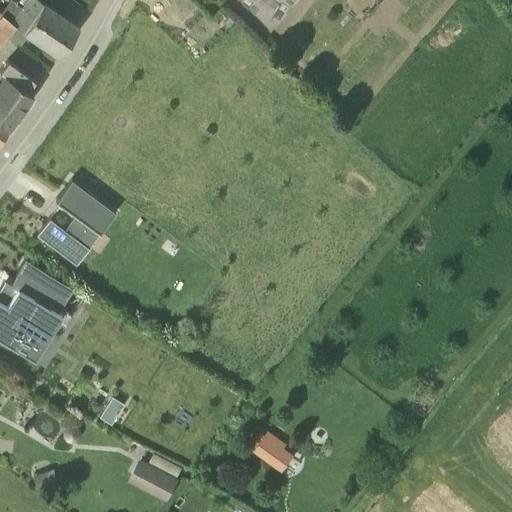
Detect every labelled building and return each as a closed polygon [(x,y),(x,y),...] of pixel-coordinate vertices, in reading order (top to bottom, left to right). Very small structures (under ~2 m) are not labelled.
[(58,55),(68,40),(33,16),(22,8),(13,0),(10,0),(0,12),(0,30),(7,36),(6,37),(19,45),(27,34),(58,55)] [(33,16),(68,40),(78,25),(44,2),(45,0),(13,0),(22,8),(33,16)] [(0,82),(0,92),(22,108),(33,93),(32,93),(27,90),(35,79),(7,59),(0,69),(0,71),(5,75),(0,82)] [(22,108),(0,92),(0,120),(9,127),(22,108)] [(0,139),(9,127),(0,120),(0,139)] [(44,225),(37,234),(75,264),(88,247),(76,238),(87,223),(99,232),(115,211),(71,178),(56,199),(77,215),(75,218),(73,217),(64,228),(51,218),(50,218),(44,225)] [(0,336),(34,358),(51,331),(61,315),(61,314),(57,311),(72,287),(25,258),(10,281),(4,278),(3,279),(0,284),(0,336)] [(70,424),(65,425),(62,429),(61,434),(63,438),(67,441),(71,442),(76,441),(79,437),(80,432),(78,428),(74,425),(70,424)] [(286,443),(267,430),(253,450),(272,463),(286,443)] [(139,458),(128,479),(167,500),(179,478),(177,477),(149,463),(139,458)] [(41,487),(56,483),(51,470),(37,474),(41,487)]
